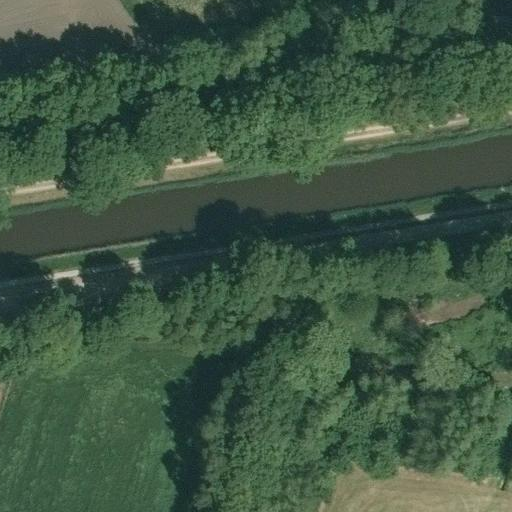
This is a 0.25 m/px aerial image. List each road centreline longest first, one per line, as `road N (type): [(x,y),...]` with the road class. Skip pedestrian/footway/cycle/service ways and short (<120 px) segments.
road 1 (track): [(0,190),(511,109)]
road 2 (track): [(0,301),(511,220)]
